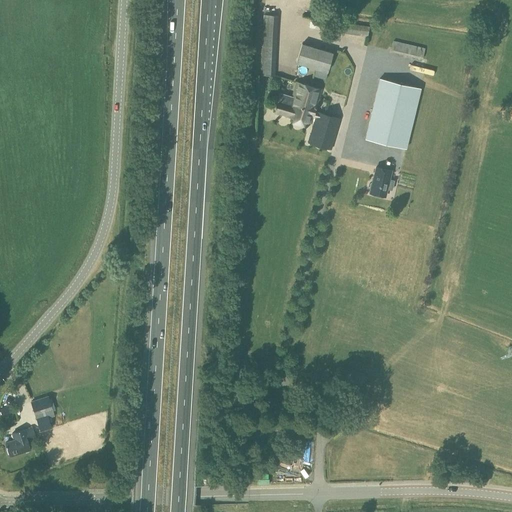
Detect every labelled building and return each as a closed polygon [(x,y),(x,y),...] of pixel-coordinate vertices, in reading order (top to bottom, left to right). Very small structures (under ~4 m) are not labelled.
[(275,76),(278,15),(263,15),(260,75),(275,76)] [(315,29),(341,33),(341,32),(367,36),(369,26),(343,22),(343,21),(317,17),(315,29)] [(393,43),(391,52),(423,59),(425,48),(394,41),(393,43)] [(333,52),(302,43),(296,63),(327,72),(333,52)] [(365,138),(406,148),(421,89),(380,79),(365,138)] [(275,105),(274,108),(275,108),(274,110),(276,110),(275,112),(283,114),(287,115),(289,107),(295,109),(296,106),(298,107),(300,102),(305,104),(310,86),(296,82),(292,96),(281,93),(278,101),(278,103),(276,103),(275,105)] [(289,107),(287,115),(294,117),(293,121),(303,124),(304,121),(310,123),(312,123),(313,118),(314,118),(307,142),(332,150),(341,118),(317,112),(318,111),(315,111),(321,89),(310,86),(305,104),(300,102),(298,107),(296,106),(295,109),(289,107)] [(376,167),(373,182),(371,183),(369,188),(371,190),(370,193),(385,197),(387,189),(392,190),(394,181),(389,179),(391,170),(376,167)] [(348,379),(347,386),(357,388),(358,381),(348,379)] [(52,428),(48,417),(48,415),(53,413),(48,396),(30,401),(40,432),(52,428)] [(26,429),(12,433),(14,440),(6,442),(10,456),(31,450),(27,439),(35,436),(32,428),(26,430),(26,429)]
